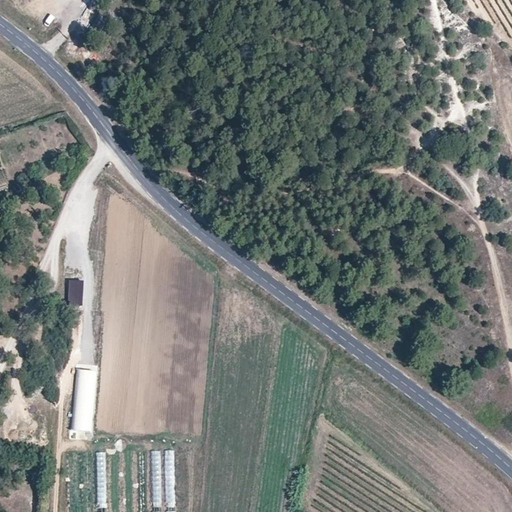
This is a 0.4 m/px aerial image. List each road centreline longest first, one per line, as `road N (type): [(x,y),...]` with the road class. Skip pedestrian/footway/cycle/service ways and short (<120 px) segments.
road 1 (tertiary): [(511,469),(193,228),(65,82),(0,25)]
road 2 (track): [(0,370),(69,197),(114,142)]
road 3 (track): [(477,211),(511,350)]
